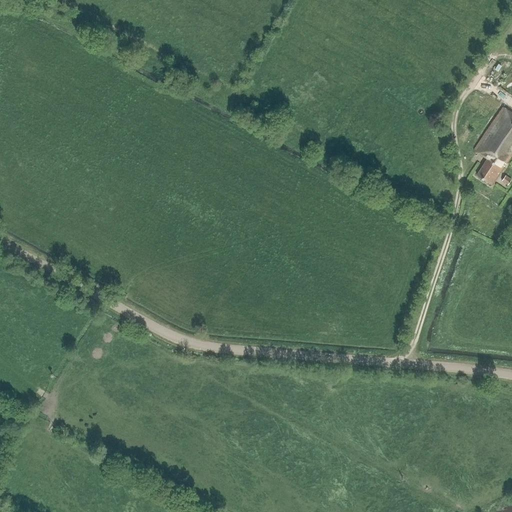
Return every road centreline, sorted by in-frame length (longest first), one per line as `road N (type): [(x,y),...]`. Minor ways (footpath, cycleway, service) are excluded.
road 1 (unclassified): [(511,375),(182,339),(0,241)]
road 2 (track): [(406,363),(462,173),(456,108),(511,26)]
